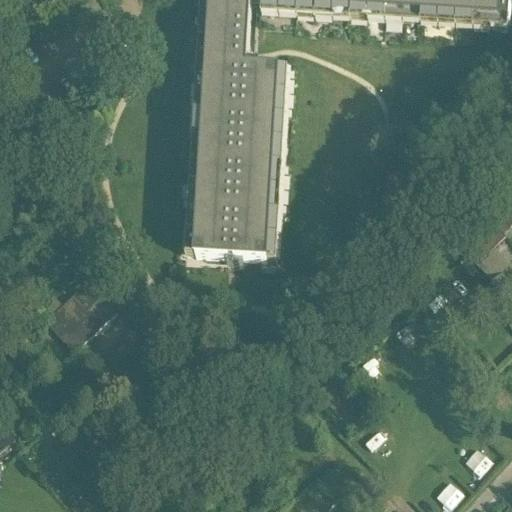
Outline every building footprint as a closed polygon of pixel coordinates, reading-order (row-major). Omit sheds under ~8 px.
[(510,27),(511,0),(208,0),(192,261),(274,266),(285,73),(248,71),(252,6),(258,6),(257,12),(510,27)] [(511,217),(471,253),(466,258),(493,287),(506,275),(511,281),(511,270),(495,251),(506,242),(502,237),(511,228),(511,217)] [(25,268),(36,257),(29,249),(17,260),(25,268)] [(75,357),(118,317),(89,287),(46,327),(75,357)] [(133,331),(92,367),(116,394),(157,357),(133,331)] [(332,384),(319,396),(324,401),(323,402),(344,425),(358,412),(337,388),(336,389),(332,384)] [(0,413),(8,407),(9,408),(10,407),(0,395),(0,413)] [(10,430),(1,439),(10,449),(20,441),(10,430)] [(157,490),(148,499),(155,506),(164,498),(157,490)]
